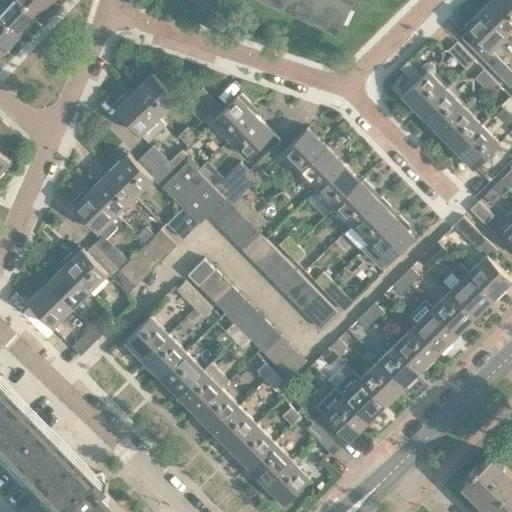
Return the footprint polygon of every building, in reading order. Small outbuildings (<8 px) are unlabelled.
[(0,0),(0,15),(19,33),(36,14),(21,0),(0,0)] [(21,0),(36,14),(49,0),(21,0)] [(269,0),(281,5),(280,7),(281,8),(282,6),(309,19),(308,20),(309,21),(310,19),(337,32),(336,34),(337,34),(352,4),(351,3),(352,0),(269,0)] [(511,0),(488,0),(482,6),(508,32),(511,27),(511,0)] [(511,71),(490,49),(508,32),(482,6),(464,24),(468,29),(460,36),(509,86),(511,83),(511,71)] [(11,41),(19,33),(0,15),(0,51),(3,54),(13,43),(11,41)] [(456,40),(447,49),(465,67),(474,59),(456,40)] [(405,91),(402,94),(420,112),(446,87),(432,73),(434,70),(434,67),(432,63),(429,62),(426,62),(423,63),(421,66),(421,70),(422,73),(413,82),(411,80),(407,80),(402,84),(402,89),(405,91)] [(474,77),(483,85),(491,77),(483,68),(474,77)] [(177,97),(152,71),(133,89),(158,115),(177,97)] [(491,77),(483,85),(491,94),(500,85),(491,77)] [(184,104),(193,112),(210,95),(202,86),(184,104)] [(463,105),(446,87),(420,112),(437,130),(463,105)] [(165,121),(158,115),(133,89),(115,107),(147,140),(165,121)] [(255,112),(245,103),(248,100),(240,91),(211,119),(229,138),(255,112)] [(210,95),(193,112),(201,121),(219,103),(210,95)] [(455,148),(481,123),(463,105),(437,130),(455,148)] [(247,156),(273,131),(255,112),(229,138),(247,156)] [(0,120),(0,138),(11,127),(2,119),(0,120)] [(499,141),(481,123),(455,148),(473,167),(499,141)] [(196,134),(187,126),(178,134),(187,143),(196,134)] [(299,169),(325,144),(307,126),(281,151),(299,169)] [(20,136),(11,127),(0,138),(0,150),(3,153),(20,136)] [(178,169),(169,161),(152,144),(144,152),(170,177),(178,169)] [(343,162),(325,144),(299,169),(317,187),(343,162)] [(0,170),(10,160),(3,153),(0,150),(0,170)] [(153,177),(136,160),(127,151),(109,169),(134,195),(152,177),(153,177)] [(179,151),(169,161),(178,169),(188,159),(179,151)] [(144,152),(136,160),(153,177),(152,177),(161,186),(162,185),(162,184),(170,177),(144,152)] [(162,184),(162,185),(183,206),(199,222),(200,221),(207,213),(224,196),(222,194),(214,186),(188,159),(178,169),(170,177),(162,184)] [(248,169),(240,160),(214,186),(222,194),(248,169)] [(317,187),(335,205),(360,180),(343,162),(317,187)] [(109,169),(91,187),(116,212),(134,195),(109,169)] [(222,194),(224,196),(231,203),(233,205),(241,214),(248,220),(256,211),(240,194),(257,177),(248,169),(222,194)] [(335,205),(370,241),(396,216),(388,209),(391,206),(381,195),(378,198),(371,191),(374,188),(363,177),(360,180),(335,205)] [(510,186),(501,177),(492,186),(501,195),(510,186)] [(493,203),(501,195),(492,186),(484,194),(493,203)] [(122,218),(116,212),(91,187),(83,194),(81,192),(71,201),(74,203),(72,205),(98,230),(102,235),(105,238),(106,237),(117,226),(116,224),(122,218)] [(207,213),(216,222),(233,205),(231,203),(224,196),(207,213)] [(493,214),(478,199),(470,208),(484,223),(493,214)] [(241,214),(233,205),(216,222),(224,230),(241,214)] [(191,229),(199,222),(183,206),(175,214),(191,229)] [(502,232),(511,242),(511,208),(505,216),(511,223),(502,232)] [(256,211),(248,220),(250,222),(256,229),(265,220),(256,211)] [(363,248),(381,267),(414,235),(406,227),(409,224),(398,213),(396,216),(370,241),(363,248)] [(182,238),(191,229),(175,214),(166,222),(182,238)] [(250,222),(248,220),(241,214),(224,230),(233,239),(250,222)] [(468,271),(493,297),(511,278),(490,256),(497,249),(463,215),(454,223),(479,250),(481,248),(486,253),(468,271)] [(256,229),(250,222),(233,239),(241,248),(259,231),(256,229)] [(146,242),(152,236),(154,234),(146,225),(137,234),(146,242)] [(152,236),(168,252),(176,243),(161,227),(154,234),(152,236)] [(241,248),(250,257),(267,240),(259,231),(241,248)] [(278,243),(287,252),(296,243),(288,234),(278,243)] [(102,235),(94,242),(120,268),(128,260),(106,237),(105,238),(102,235)] [(160,260),(168,252),(152,236),(146,242),(144,244),(160,260)] [(275,248),(267,240),(250,257),(258,265),(275,248)] [(446,249),(437,240),(428,249),(437,258),(446,249)] [(64,263),(64,264),(89,290),(107,272),(111,276),(120,268),(94,242),(86,250),(82,246),(75,253),(72,251),(62,261),(64,263)] [(296,260),(305,252),(296,243),(287,252),(296,260)] [(136,252),(152,268),(160,260),(144,244),(136,252)] [(284,257),(275,248),(258,265),(267,274),(284,257)] [(143,276),(152,268),(136,252),(128,260),(143,276)] [(214,267),(204,256),(187,273),(198,283),(214,267)] [(284,257),(267,274),(276,283),(293,266),(284,257)] [(120,268),(135,284),(143,276),(128,260),(120,268)] [(71,307),(89,290),(64,264),(46,281),(71,307)] [(302,275),(293,266),(276,283),(285,292),(302,275)] [(419,275),(410,266),(401,275),(410,284),(419,275)] [(198,284),(206,293),(224,276),(215,267),(198,284)] [(120,268),(111,276),(127,292),(135,284),(120,268)] [(314,279),(322,288),(331,279),(323,270),(314,279)] [(475,314),(493,297),(468,271),(450,288),(475,314)] [(293,300),(310,283),(302,275),(285,292),(293,300)] [(401,293),(410,284),(401,275),(392,284),(401,293)] [(224,276),(206,293),(215,301),(232,284),(224,276)] [(176,288),(194,307),(203,298),(185,279),(176,288)] [(331,296),(340,287),(331,279),(322,288),(331,296)] [(52,325),(71,307),(46,281),(27,300),(43,316),(35,324),(44,333),(52,325)] [(319,292),(310,283),(293,300),(301,309),(319,292)] [(215,301),(223,309),(240,293),(232,284),(215,301)] [(450,288),(432,306),(457,332),(475,314),(450,288)] [(310,318),(327,301),(319,292),(301,309),(310,318)] [(223,309),(225,312),(231,318),(248,301),(240,293),(223,309)] [(194,307),(203,316),(212,307),(203,298),(194,307)] [(234,321),(239,326),(256,309),(248,301),(231,318),(234,321)] [(336,310),(327,301),(310,318),(319,327),(336,310)] [(383,310),(374,301),(365,310),(374,319),(383,310)] [(457,332),(432,306),(414,324),(439,350),(457,332)] [(264,318),(256,309),(239,326),(243,329),(247,334),(264,318)] [(365,328),(374,319),(365,310),(356,319),(365,328)] [(150,314),(124,339),(142,357),(168,332),(150,314)] [(90,327),(99,336),(108,327),(99,318),(90,327)] [(251,338),(255,343),(273,326),(264,318),(247,334),(251,338)] [(225,330),(234,338),(243,329),(239,326),(234,321),(225,330)] [(414,324),(396,341),(421,367),(439,350),(414,324)] [(264,351),(281,334),(273,326),(255,343),(264,351)] [(80,354),(99,336),(90,327),(72,345),(80,354)] [(251,338),(247,334),(243,329),(234,338),(242,347),(251,338)] [(186,350),(168,332),(142,357),(160,375),(186,350)] [(264,351),(272,359),(289,343),(281,334),(264,351)] [(347,346),(338,337),(329,346),(338,354),(347,346)] [(421,367),(396,341),(378,359),(403,385),(421,367)] [(272,359),(280,368),(297,351),(289,343),(272,359)] [(328,363),(338,354),(329,346),(320,355),(328,363)] [(160,375),(178,393),(203,368),(186,350),(160,375)] [(289,377),(306,360),(297,351),(280,368),(289,377)] [(378,359),(360,377),(385,402),(403,385),(378,359)] [(256,370),(265,379),(273,370),(265,361),(256,370)] [(178,393),(195,411),(221,386),(228,380),(210,362),(203,368),(178,393)] [(265,379),(273,387),(282,379),(273,370),(265,379)] [(385,402),(360,377),(342,394),(367,420),(385,402)] [(125,511),(105,491),(110,486),(105,481),(104,482),(101,472),(89,474),(0,382),(0,443),(62,507),(62,511),(125,511)] [(195,411),(213,429),(239,404),(221,386),(195,411)] [(349,438),(367,420),(342,394),(324,412),(323,411),(314,419),(323,428),(340,446),(348,437),(349,438)] [(239,404),(213,429),(230,447),(256,422),(239,404)] [(291,405),(282,414),(291,423),(300,414),(291,405)] [(315,436),(323,428),(314,419),(306,428),(315,436)] [(230,447),(248,465),(274,440),(256,422),(230,447)] [(332,454),(340,446),(323,428),(315,436),(332,454)] [(263,486),(266,483),(292,458),(274,440),(248,465),(255,473),(252,475),(263,486)] [(490,511),(511,511),(511,472),(492,452),(478,465),(477,463),(473,467),(474,469),(465,478),(463,475),(462,476),(464,479),(461,482),(483,505),(480,507),(484,511),(488,511),(490,511)] [(310,477),(292,458),(266,483),(284,502),(310,477)]
